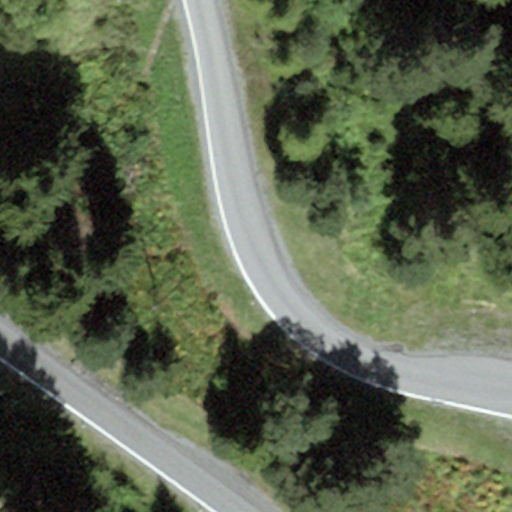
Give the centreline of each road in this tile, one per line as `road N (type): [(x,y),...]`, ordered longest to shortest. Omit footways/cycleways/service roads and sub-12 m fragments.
road 1 (tertiary): [(511,410),(394,385),(284,346),(253,313),(217,225),(182,0)]
road 2 (tertiary): [(0,351),(217,511)]
